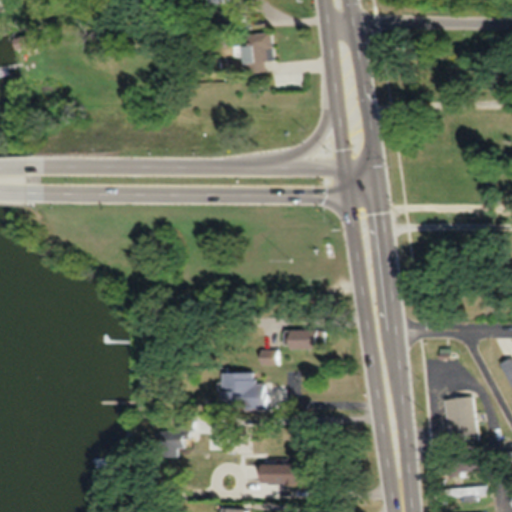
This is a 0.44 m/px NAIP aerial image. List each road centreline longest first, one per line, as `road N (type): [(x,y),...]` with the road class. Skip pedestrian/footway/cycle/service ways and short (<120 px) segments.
road 1 (primary): [(407,511),(378,181)]
road 2 (primary): [(350,194),(397,511)]
road 3 (tertiary): [(42,192),(350,194)]
road 4 (tertiary): [(346,168),(43,170)]
road 5 (tertiary): [(336,58),(326,113),(299,149),(177,169)]
road 6 (primary): [(378,181),(345,0)]
road 7 (primary): [(329,0),(346,168)]
road 8 (residential): [(352,25),(511,25)]
